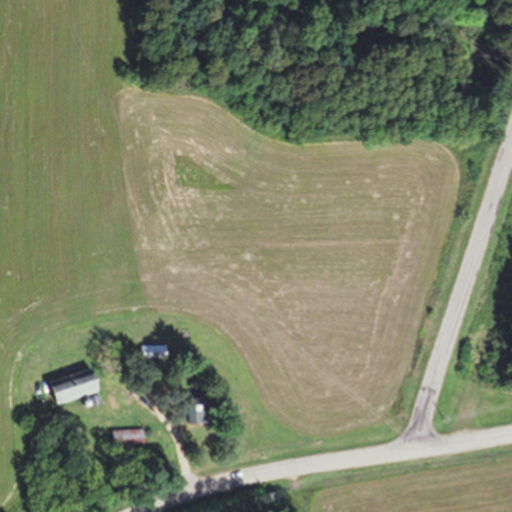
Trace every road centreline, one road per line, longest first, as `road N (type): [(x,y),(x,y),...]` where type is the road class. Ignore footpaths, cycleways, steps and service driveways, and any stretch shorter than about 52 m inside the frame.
road 1 (residential): [(148,511),(290,470),(511,435)]
road 2 (residential): [(417,451),(511,144)]
